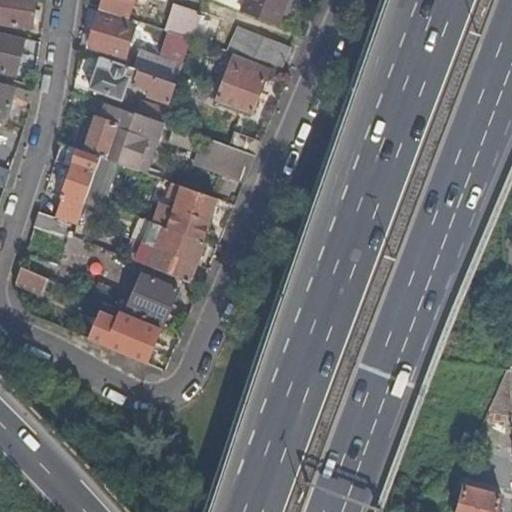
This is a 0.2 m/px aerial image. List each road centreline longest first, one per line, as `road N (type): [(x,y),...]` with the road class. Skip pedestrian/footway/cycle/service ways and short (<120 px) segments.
road 1 (residential): [(0,327),(135,395),(161,396),(186,373),(343,0)]
road 2 (motorway): [(439,0),(255,511)]
road 3 (motorway): [(340,511),(511,75)]
road 4 (residential): [(68,0),(51,107),(0,250)]
